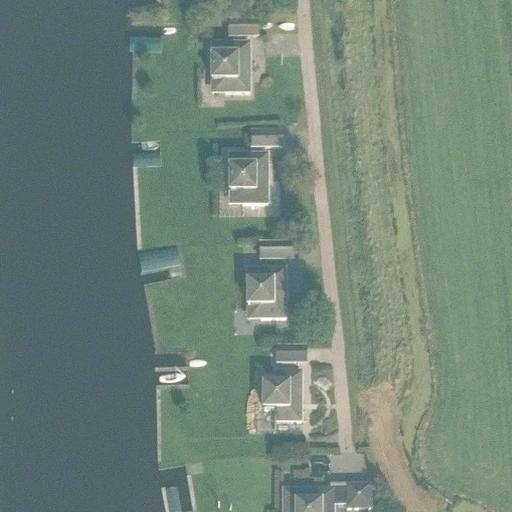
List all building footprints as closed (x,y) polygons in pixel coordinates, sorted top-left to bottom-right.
[(227,40),(259,39),(259,22),(227,22),(227,40)] [(211,60),(211,85),(224,84),(224,97),(249,97),(248,47),(224,47),(224,60),(211,60)] [(250,151),(282,151),(282,133),(250,134),(250,151)] [(266,208),(266,158),(229,158),(229,196),(242,196),(242,208),(266,208)] [(258,263),(294,263),(293,245),(258,245),(258,263)] [(247,286),(247,310),(260,310),(260,323),(285,322),(284,273),(259,273),(260,286),(247,286)] [(305,351),(275,351),(275,367),(305,367),(305,351)] [(300,426),(300,376),(275,376),(275,388),(263,388),(263,413),(275,413),(275,425),(300,426)] [(332,493),(283,494),(282,511),(332,511),(332,508),(345,508),(345,488),(332,488),(332,493)] [(345,508),(344,511),(371,511),(371,488),(345,488),(345,508)]
